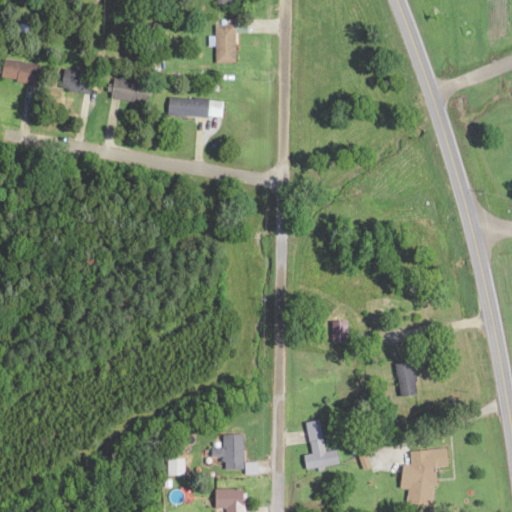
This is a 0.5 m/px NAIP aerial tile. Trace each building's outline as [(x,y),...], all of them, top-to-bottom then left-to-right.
[(238,0),(217,0),(218,8),(238,8),(238,0)] [(238,66),(238,27),(216,27),(216,66),(238,66)] [(3,82),(38,87),(41,68),(6,62),(3,82)] [(92,96),(96,77),(66,72),(63,92),(92,96)] [(147,107),(151,87),(116,81),(113,100),(147,107)] [(170,119),(211,119),(211,101),(170,101),(170,119)] [(421,397),(414,364),(397,368),(403,401),(421,397)] [(312,457),(305,459),(307,473),(341,468),(339,453),(326,455),(322,424),(308,426),(312,457)] [(224,459),(226,459),(226,473),(245,473),(245,438),(224,438),(224,459)] [(403,493),(409,493),(409,510),(436,509),(435,471),(449,470),(449,453),(411,454),(412,468),(402,468),(403,493)] [(246,511),(246,492),(222,493),(222,511),(246,511)]
